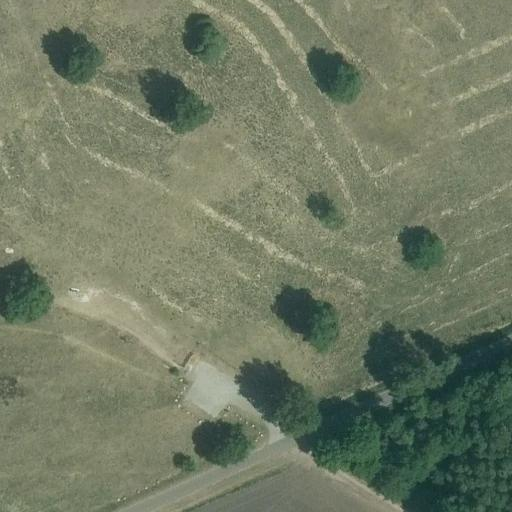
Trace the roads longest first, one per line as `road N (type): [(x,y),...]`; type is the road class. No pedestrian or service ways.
road 1 (unclassified): [(136,511),(511,341)]
road 2 (track): [(401,511),(288,441)]
road 3 (track): [(184,371),(196,369),(268,417),(288,441)]
